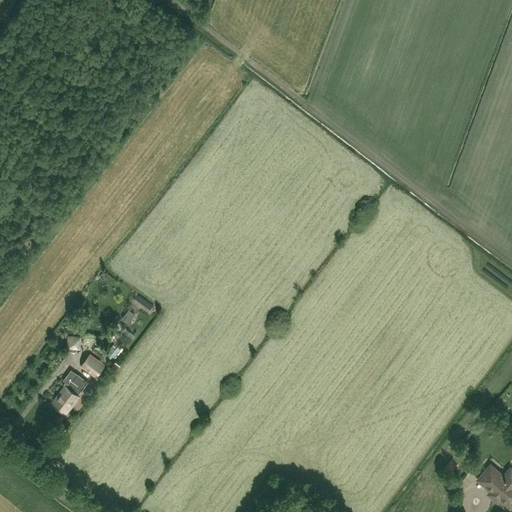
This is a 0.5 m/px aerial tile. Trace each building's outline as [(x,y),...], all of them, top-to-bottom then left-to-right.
[(84,337),(71,346),(77,353),(89,344),(84,337)] [(96,377),(105,365),(90,353),(81,365),(96,377)] [(80,391),(87,382),(79,375),(68,388),(65,386),(53,402),(66,412),(78,395),(74,393),(77,389),(80,391)] [(463,460),(457,454),(442,468),(449,475),(463,460)] [(511,471),(510,470),(504,478),(500,475),(498,477),(489,469),(480,479),(493,490),(491,493),(497,499),(500,496),(510,505),(511,502),(511,471)] [(286,508),(291,511),(312,511),(294,498),(286,508)]
